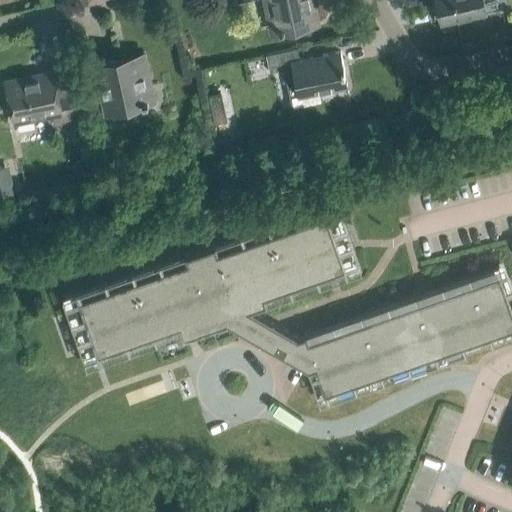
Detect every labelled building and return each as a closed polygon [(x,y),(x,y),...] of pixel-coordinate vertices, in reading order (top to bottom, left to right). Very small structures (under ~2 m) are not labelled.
[(312,21),(316,20),(311,0),(236,0),(237,1),(243,0),(266,0),(273,29),(278,28),(278,30),(287,28),(286,27),(294,25),(295,27),(313,24),(312,21)] [(479,0),(438,0),(444,22),(483,13),(479,0)] [(302,93),(347,84),(340,51),(299,59),(297,47),(265,54),(269,71),(284,68),(287,84),(300,82),(302,93)] [(105,110),(154,99),(144,52),(95,63),(105,110)] [(55,125),(84,119),(79,94),(58,98),(52,70),(36,74),(37,80),(7,86),(14,122),(53,114),(55,125)] [(89,167),(85,160),(77,160),(73,167),(77,174),(85,174),(89,167)] [(12,164),(0,165),(0,194),(15,193),(12,164)] [(297,336),(249,308),(347,274),(323,206),(77,292),(100,360),(236,312),(242,329),(308,367),(316,365),(325,391),(511,325),(511,309),(499,273),(308,339),(306,332),(297,336)]
